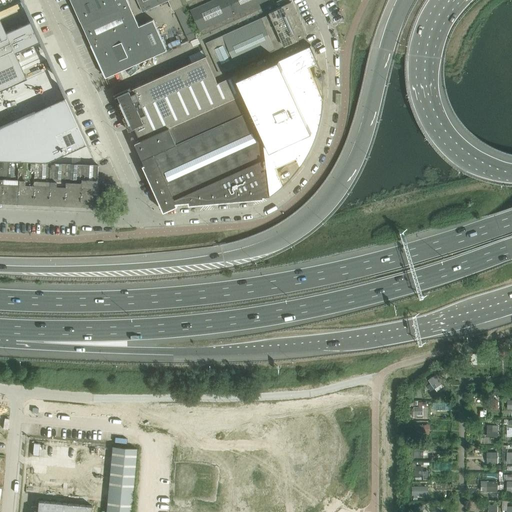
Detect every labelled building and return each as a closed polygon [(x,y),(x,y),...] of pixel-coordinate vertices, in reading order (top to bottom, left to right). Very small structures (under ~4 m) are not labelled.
[(0,0),(0,90),(26,79),(14,53),(39,42),(39,41),(38,38),(32,24),(30,21),(5,32),(0,20),(0,0)] [(71,0),(81,21),(92,45),(91,45),(106,76),(106,77),(167,50),(154,20),(140,26),(127,0),(71,0)] [(137,0),(143,12),(169,0),(137,0)] [(181,0),(184,5),(188,2),(202,34),(198,36),(206,55),(207,55),(219,82),(236,74),(241,72),(238,65),(221,27),(274,3),(272,0),(266,0),(234,14),(228,0),(181,0)] [(279,0),(274,3),(221,27),(238,65),(285,45),(307,36),(297,14),(292,2),(291,2),(290,0),(279,0)] [(228,0),(234,14),(266,0),(228,0)] [(198,36),(184,6),(175,10),(189,40),(198,36)] [(324,122),(324,118),(325,114),(326,110),(323,109),(324,105),(324,101),(324,97),(323,98),(309,66),(317,62),(310,45),(238,78),(263,132),(270,195),(276,191),(279,189),(282,187),(284,185),(276,167),(297,157),(301,166),(304,163),(306,159),(308,156),(310,157),(312,153),(314,150),(316,146),(317,142),(319,138),(320,134),(322,130),(323,126),(324,122)] [(276,49),(260,56),(264,64),(280,58),(276,49)] [(190,55),(192,61),(206,56),(204,50),(190,55)] [(244,92),(238,78),(236,74),(219,82),(207,55),(206,55),(207,56),(131,90),(131,89),(115,96),(130,130),(135,127),(141,140),(244,92)] [(244,92),(141,140),(135,142),(143,158),(252,110),(244,92)] [(0,126),(0,160),(46,162),(85,144),(64,97),(0,126)] [(270,195),(263,132),(252,110),(143,158),(145,165),(143,165),(164,211),(178,205),(177,203),(189,202),(189,204),(264,198),(264,196),(270,195)] [(3,161),(1,203),(17,203),(18,161),(3,161)] [(17,203),(32,204),(34,162),(18,161),(17,203)] [(50,163),(34,162),(32,204),(48,205),(50,163)] [(65,163),(50,163),(48,205),(63,205),(65,163)] [(81,164),(65,163),(63,205),(79,206),(81,164)] [(97,165),(81,164),(79,206),(95,207),(97,165)] [(429,378),(435,388),(443,383),(437,373),(429,378)] [(499,409),(499,400),(488,400),(488,409),(499,409)] [(424,416),(424,407),(415,407),(415,416),(424,416)] [(486,437),(497,437),(497,425),(486,425),(486,437)] [(112,446),(106,511),(130,511),(136,449),(112,446)] [(415,458),(424,458),(424,448),(415,448),(415,458)] [(497,463),(497,452),(486,452),(486,463),(497,463)] [(424,476),(424,468),(415,468),(415,476),(424,476)] [(499,493),(499,481),(488,481),(488,493),(499,493)] [(426,495),(426,487),(415,487),(415,495),(426,495)] [(38,501),(36,511),(96,511),(97,506),(38,501)]
